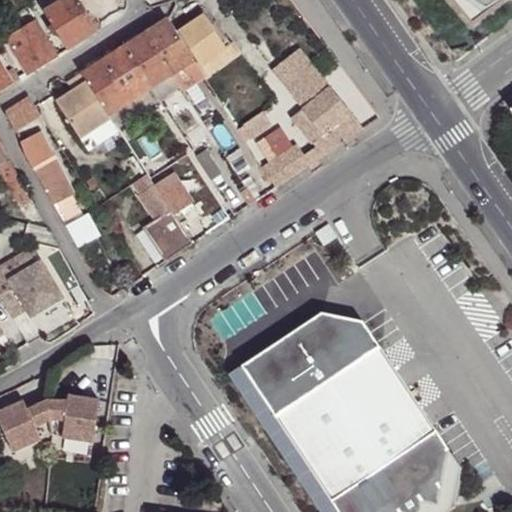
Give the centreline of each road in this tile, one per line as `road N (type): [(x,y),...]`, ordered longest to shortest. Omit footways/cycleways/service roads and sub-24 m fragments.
road 1 (residential): [(139,308),(435,114)]
road 2 (residential): [(266,511),(139,308)]
road 3 (residential): [(111,323),(0,124)]
road 4 (residential): [(0,102),(130,23),(134,0)]
road 5 (tertiary): [(355,0),(435,114)]
road 6 (tertiary): [(435,114),(511,222)]
road 7 (residential): [(0,383),(111,323)]
